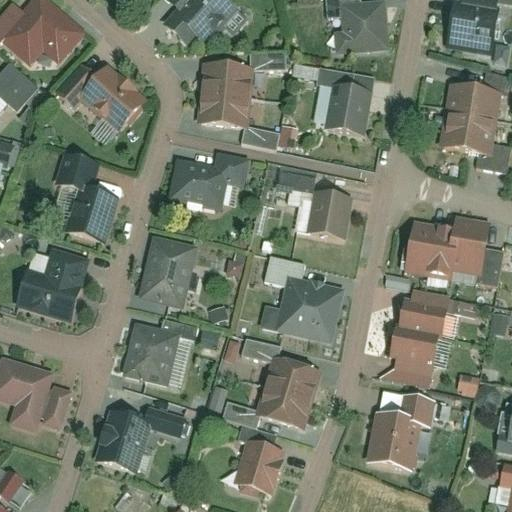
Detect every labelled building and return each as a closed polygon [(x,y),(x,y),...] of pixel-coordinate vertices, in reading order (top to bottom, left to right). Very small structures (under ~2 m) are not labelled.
[(89,35),(51,0),(43,0),(28,17),(4,43),(34,70),(49,54),(61,65),(89,35)] [(181,13),(169,26),(190,44),(197,37),(208,48),(241,12),(227,0),(172,0),(170,3),(181,13)] [(364,0),(327,0),(329,18),(344,17),(343,7),(365,6),(364,0)] [(502,14),(504,0),(465,0),(464,8),(502,14)] [(338,35),(340,57),(392,54),(389,5),(365,6),(343,7),(344,17),(345,35),(338,35)] [(17,7),(0,25),(0,42),(3,44),(4,43),(28,17),(17,7)] [(464,8),(457,7),(451,48),(496,55),(503,14),(502,14),(464,8)] [(253,69),(254,74),(289,73),(289,54),(253,55),(253,69)] [(253,69),(206,66),(202,125),(250,128),(254,74),(253,69)] [(22,111),(40,92),(13,67),(0,81),(0,90),(3,93),(22,111)] [(85,68),(60,95),(75,108),(84,98),(100,81),(85,68)] [(149,102),(112,68),(100,81),(84,98),(122,132),(149,102)] [(378,79),(323,69),(320,86),(336,89),(375,96),(378,79)] [(483,88),(505,96),(509,82),(487,75),(483,88)] [(502,95),(452,87),(443,148),(482,154),(493,156),(494,147),(502,95)] [(375,96),(336,89),(328,130),(367,137),(375,96)] [(281,135),(250,128),(246,146),(277,153),(281,135)] [(297,152),(300,132),(285,130),(282,149),(297,152)] [(15,147),(0,143),(0,166),(9,169),(15,147)] [(482,154),(479,171),(507,175),(510,149),(494,147),(493,156),(482,154)] [(224,211),(228,187),(246,190),(252,162),(222,157),(219,170),(182,163),(175,202),(224,211)] [(102,168),(70,158),(61,186),(85,193),(93,196),(102,168)] [(317,179),(284,173),(281,189),(314,196),(317,179)] [(93,196),(85,193),(72,234),(107,245),(120,204),(93,196)] [(355,201),(319,196),(312,237),(349,243),(355,201)] [(419,222),(409,271),(455,280),(457,273),(481,278),(486,251),(491,226),(459,220),(457,230),(419,222)] [(158,241),(144,301),(185,311),(200,251),(158,241)] [(503,282),(508,255),(486,251),(481,278),(503,282)] [(32,273),(21,308),(72,324),(92,263),(54,252),(46,278),(32,273)] [(229,278),(242,279),(244,259),(231,258),(229,278)] [(306,267),(273,259),(267,284),(291,290),(293,282),(302,284),(306,267)] [(302,284),(293,282),(291,290),(286,312),(282,335),(335,346),(346,292),(302,284)] [(417,292),(414,307),(447,313),(450,298),(417,292)] [(407,306),(402,332),(442,339),(447,313),(414,307),(407,306)] [(286,312),(269,309),(265,332),(282,335),(286,312)] [(511,316),(493,315),(492,338),(511,339),(511,316)] [(181,336),(139,327),(127,380),(169,389),(181,336)] [(442,339),(402,332),(396,362),(402,363),(437,370),(442,339)] [(202,350),(220,350),(220,333),(202,333),(202,350)] [(235,366),(240,345),(229,343),(225,364),(235,366)] [(280,352),(251,343),(247,358),(276,366),(278,360),(280,352)] [(55,376),(5,360),(0,377),(0,403),(19,409),(13,429),(37,436),(55,376)] [(323,373),(278,360),(276,366),(262,416),(265,417),(307,429),(323,373)] [(437,370),(402,363),(401,371),(384,384),(432,393),(437,370)] [(458,397),(476,398),(478,380),(460,378),(458,397)] [(220,420),(228,392),(214,389),(207,416),(220,420)] [(74,396),(55,390),(44,426),(63,432),(74,396)] [(388,395),(385,417),(381,416),(372,466),(415,473),(422,428),(432,430),(436,402),(388,395)] [(231,408),(227,422),(261,432),(265,417),(262,416),(231,408)] [(185,439),(190,421),(153,410),(149,424),(153,425),(152,429),(185,439)] [(149,424),(112,414),(98,463),(139,475),(152,429),(153,425),(149,424)] [(502,442),(499,454),(511,456),(511,443),(511,444),(502,442)] [(288,455),(251,444),(239,486),(276,496),(288,455)] [(511,471),(507,470),(502,493),(511,495),(511,471)] [(28,486),(14,476),(0,494),(0,496),(13,506),(28,486)] [(204,511),(190,502),(183,511),(204,511)]
